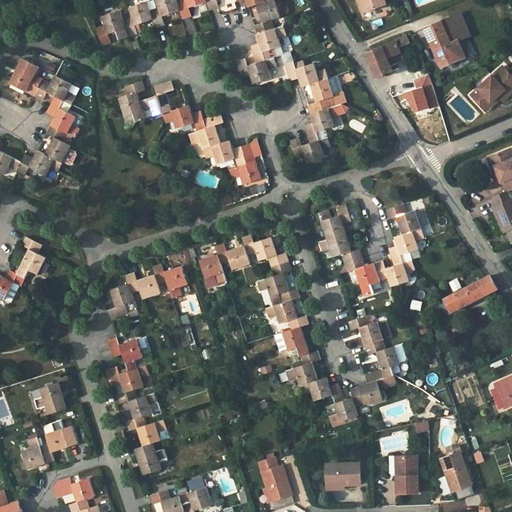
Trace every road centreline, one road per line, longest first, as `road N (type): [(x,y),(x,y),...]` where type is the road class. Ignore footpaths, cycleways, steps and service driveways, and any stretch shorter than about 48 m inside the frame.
road 1 (residential): [(107,455),(69,328),(103,247)]
road 2 (residential): [(186,73),(168,65),(101,73),(26,37),(0,53)]
road 3 (residential): [(103,247),(118,250),(285,195)]
road 4 (unclassified): [(418,157),(319,0)]
road 5 (residential): [(343,365),(285,195)]
road 6 (residential): [(285,195),(256,112),(186,73)]
road 7 (unclassified): [(511,295),(418,157)]
